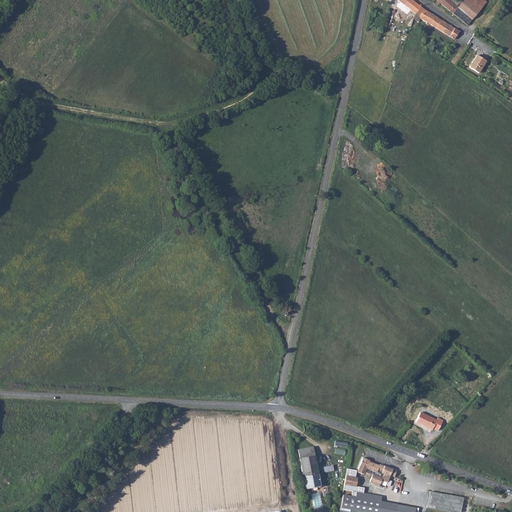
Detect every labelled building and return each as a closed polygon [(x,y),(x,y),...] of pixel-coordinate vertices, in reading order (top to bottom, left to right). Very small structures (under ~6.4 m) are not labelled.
[(410,0),(397,0),(415,13),(420,7),(410,0)] [(442,0),(439,3),(466,26),(472,19),(449,0),(442,0)] [(420,7),(415,13),(419,16),(419,18),(453,39),(458,31),(420,7)] [(475,56),(468,67),(477,73),(484,61),(475,56)] [(420,413),(416,422),(432,429),(432,428),(438,430),(442,421),(437,418),(436,420),(420,413)] [(302,479),(317,476),(311,446),(296,450),(302,479)] [(367,461),(361,458),(355,472),(362,475),(363,473),(370,476),(367,482),(377,486),(379,481),(385,483),(388,476),(392,478),(394,472),(378,465),(377,466),(367,462),(367,461)] [(302,479),(305,491),(311,489),(311,488),(319,486),(317,476),(302,479)] [(354,496),(342,494),(340,507),(366,511),(374,511),(377,501),(367,499),(361,498),(362,493),(355,491),(354,496)] [(457,511),(460,498),(425,493),(423,508),(449,511),(457,511)] [(390,511),(392,504),(377,501),(374,511),(390,511)]
